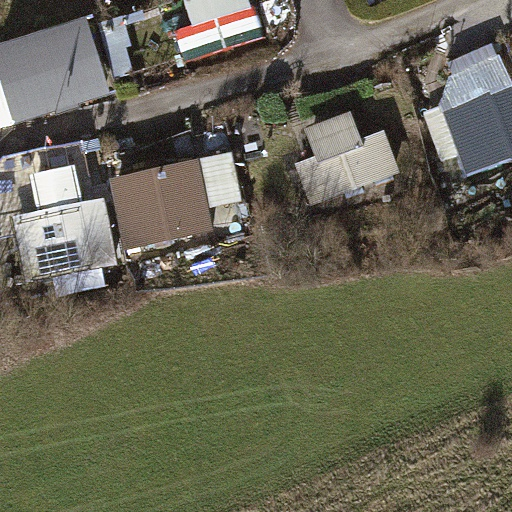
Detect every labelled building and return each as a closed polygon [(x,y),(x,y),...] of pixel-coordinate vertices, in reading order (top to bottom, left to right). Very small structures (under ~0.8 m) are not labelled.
[(177,35),(186,66),(261,46),(247,0),(182,0),(190,31),(177,35)] [(89,68),(0,92),(0,94),(9,126),(99,101),(89,68)] [(427,121),(453,196),(511,176),(511,174),(511,94),(511,92),(427,121)] [(312,165),(292,174),(310,217),(399,179),(381,136),(356,147),(344,118),(301,137),(312,165)] [(231,156),(108,182),(124,258),(212,239),(207,213),(241,206),(231,156)] [(103,204),(10,219),(21,287),(75,279),(73,270),(112,263),(103,204)]
